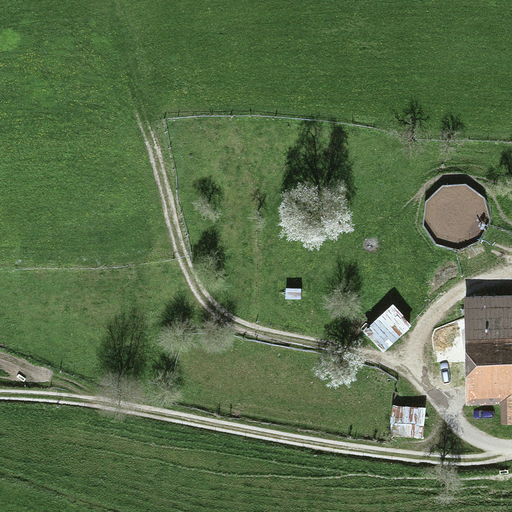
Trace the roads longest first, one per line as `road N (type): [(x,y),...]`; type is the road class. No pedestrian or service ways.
road 1 (track): [(507,454),(402,459),(0,394)]
road 2 (track): [(437,402),(413,378),(410,352),(422,325),(467,290),(511,279)]
